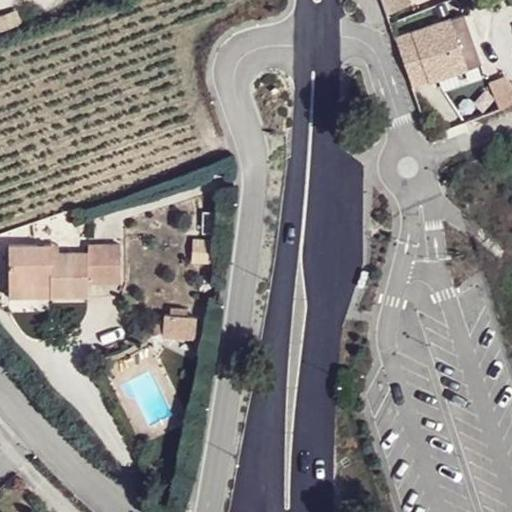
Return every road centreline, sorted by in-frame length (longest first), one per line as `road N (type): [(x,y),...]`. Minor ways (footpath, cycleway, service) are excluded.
road 1 (residential): [(319,35),(249,49),(238,71),(262,164),(208,511)]
road 2 (motorway): [(316,149),(253,511)]
road 3 (secondary): [(291,511),(316,149)]
road 4 (motorway): [(328,511),(316,149)]
road 5 (residential): [(511,123),(411,162),(375,52),(357,36),(319,35)]
road 6 (unknown): [(159,511),(165,486),(154,452),(98,379)]
road 7 (residential): [(126,511),(24,418)]
